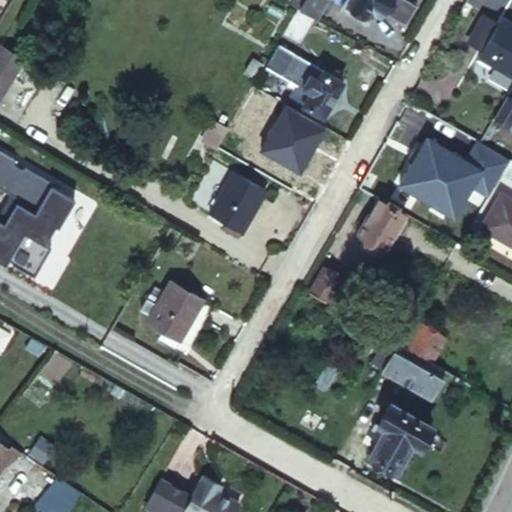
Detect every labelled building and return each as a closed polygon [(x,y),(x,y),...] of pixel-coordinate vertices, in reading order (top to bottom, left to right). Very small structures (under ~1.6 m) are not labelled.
[(329,0),(308,0),(304,7),(306,8),(321,17),(329,0)] [(351,0),(351,1),(370,12),(376,3),(409,23),(420,4),(412,0),(351,0)] [(479,53),(497,20),(484,13),(466,46),(479,53)] [(511,23),(499,16),(497,20),(479,53),(475,59),(511,79),(511,23)] [(0,43),(0,102),(26,60),(0,43)] [(286,46),(273,68),(286,75),(299,54),(286,46)] [(303,75),(292,94),(324,113),(342,82),(323,71),(319,79),(311,74),(308,79),(303,75)] [(511,109),(502,103),(490,124),(495,127),(502,131),(511,113),(511,109)] [(511,113),(502,131),(511,136),(511,113)] [(266,144),(236,127),(223,148),(253,165),(266,144)] [(511,136),(502,131),(495,127),(493,130),(495,138),(506,145),(511,143),(511,136)] [(29,171),(19,165),(21,161),(0,148),(0,192),(2,193),(4,190),(23,201),(9,225),(0,220),(0,260),(10,267),(12,263),(39,279),(57,249),(47,244),(58,226),(64,229),(80,201),(57,187),(59,185),(30,168),(29,171)] [(511,158),(506,155),(498,169),(511,177),(511,158)] [(234,173),(212,213),(243,231),(266,191),(234,173)] [(372,173),(363,189),(371,194),(381,177),(372,173)] [(511,202),(496,193),(476,227),(511,248),(511,202)] [(408,214),(381,199),(363,230),(390,245),(408,214)] [(327,269),(313,293),(329,303),(344,279),(327,269)] [(173,281),(148,323),(181,341),(206,300),(173,281)] [(418,324),(405,346),(431,360),(434,362),(447,341),(418,324)] [(405,346),(401,344),(387,369),(434,397),(445,378),(427,367),(431,360),(405,346)] [(449,371),(434,362),(431,360),(427,367),(445,378),(449,371)] [(402,408),(384,437),(391,440),(378,463),(402,478),(418,451),(426,456),(442,430),(402,408)] [(13,468),(6,460),(0,467),(0,476),(1,478),(13,468)] [(35,509),(40,511),(67,511),(81,490),(57,475),(35,509)] [(219,492),(223,485),(206,475),(194,497),(163,480),(148,507),(157,511),(236,511),(241,504),(219,492)]
